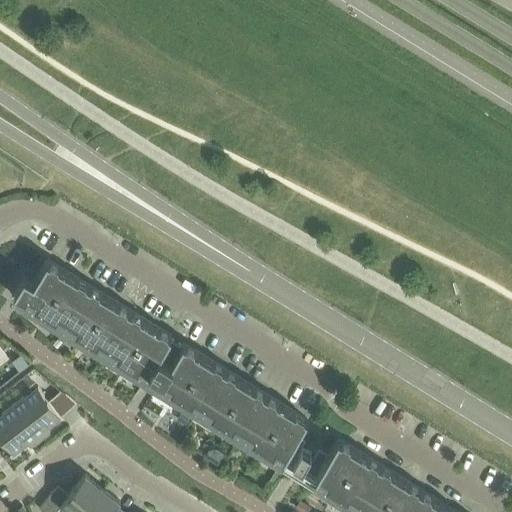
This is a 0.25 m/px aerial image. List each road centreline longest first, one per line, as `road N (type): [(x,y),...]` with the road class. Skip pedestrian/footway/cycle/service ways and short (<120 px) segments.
road 1 (residential): [(507,511),(373,430),(304,370),(50,214),(23,208)]
road 2 (secondary): [(511,431),(100,178)]
road 3 (residential): [(194,511),(83,440),(0,505)]
road 4 (secondary): [(100,178),(0,87)]
